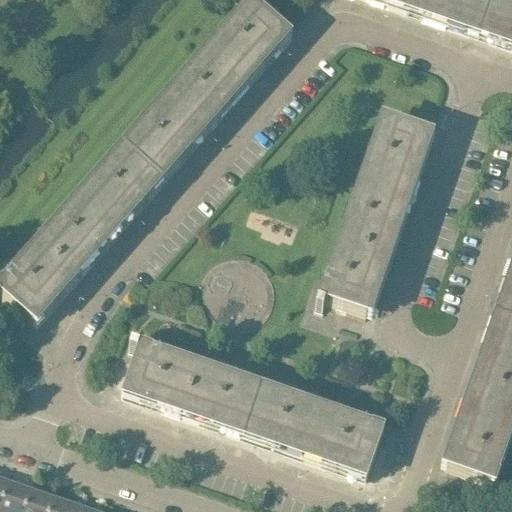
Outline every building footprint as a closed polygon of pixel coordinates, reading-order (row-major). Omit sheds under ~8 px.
[(493,0),(357,0),(479,42),(493,0)] [(511,5),(495,0),(493,0),(479,42),(511,53),(511,5)] [(180,162),(244,89),(286,41),(247,6),(238,16),(244,21),(124,157),(159,187),(180,162)] [(364,325),(427,140),(384,126),(325,297),(318,295),(311,316),(321,320),(324,311),(364,325)] [(0,303),(31,331),(116,234),(137,210),(159,187),(124,157),(6,292),(1,288),(0,288),(0,303)] [(511,329),(511,281),(497,324),(511,329)] [(493,480),(511,423),(511,329),(497,324),(445,477),(494,494),(498,481),(493,480)] [(258,401),(227,390),(148,363),(151,357),(137,352),(120,401),(243,444),(258,401)] [(366,486),(383,437),(371,432),(368,439),(258,401),(243,444),(366,486)] [(0,511),(8,489),(0,486),(0,511)] [(25,511),(31,497),(8,489),(0,511),(25,511)] [(51,511),(54,505),(31,497),(25,511),(51,511)]
